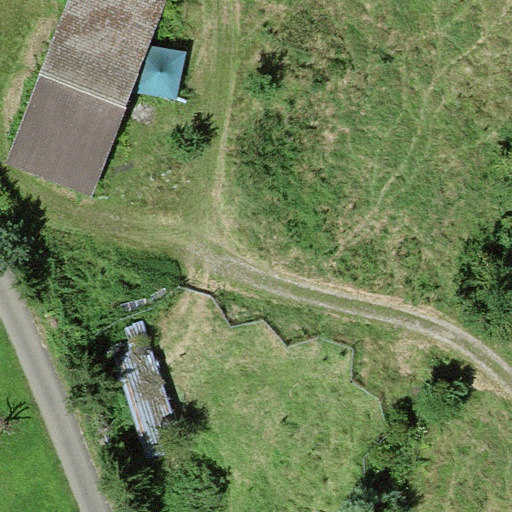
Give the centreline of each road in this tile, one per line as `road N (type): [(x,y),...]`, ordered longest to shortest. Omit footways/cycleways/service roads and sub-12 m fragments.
road 1 (track): [(50,207),(298,300),(437,331),(511,386)]
road 2 (track): [(0,290),(98,511)]
